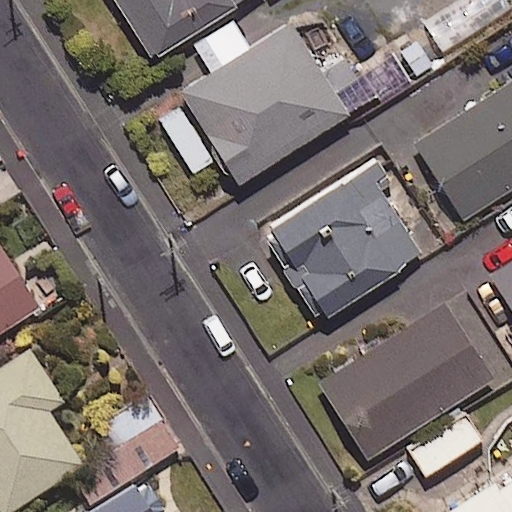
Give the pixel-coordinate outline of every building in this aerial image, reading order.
[(117,0),(151,53),(234,0),(117,0)] [(247,43),(232,18),(193,42),(209,68),(178,87),(234,178),(345,110),(332,89),(355,75),(343,56),(321,69),(289,17),(247,43)] [(511,184),(511,78),(413,143),(461,217),(511,184)] [(391,204),(364,162),(263,226),(319,314),(441,237),(411,191),(391,204)] [(0,326),(36,305),(0,245),(0,326)] [(511,255),(488,271),(511,307),(511,255)] [(491,376),(444,301),(320,379),(367,454),(491,376)] [(59,396),(27,345),(0,362),(0,509),(0,510),(79,459),(45,405),(59,396)] [(177,438),(139,396),(115,418),(153,460),(177,438)] [(480,437),(460,404),(403,439),(422,472),(480,437)] [(511,511),(511,475),(498,484),(494,476),(447,505),(451,511),(511,511)] [(152,511),(133,479),(78,511),(152,511)]
